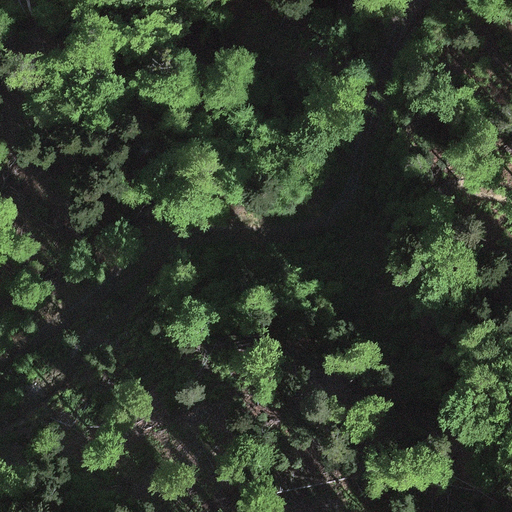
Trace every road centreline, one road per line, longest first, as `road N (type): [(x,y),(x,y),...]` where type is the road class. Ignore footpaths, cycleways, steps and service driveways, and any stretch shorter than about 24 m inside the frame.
road 1 (track): [(406,0),(381,39),(352,186),(317,228),(251,233),(193,226),(145,241),(88,305),(0,350)]
road 2 (track): [(193,226),(118,320),(0,427)]
